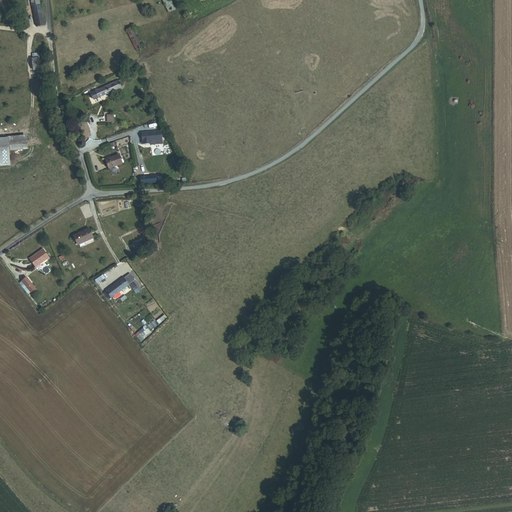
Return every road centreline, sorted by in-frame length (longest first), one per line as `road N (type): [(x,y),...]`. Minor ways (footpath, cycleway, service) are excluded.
road 1 (unclassified): [(420,0),(417,41),(268,166),(210,184),(89,195)]
road 2 (unclassified): [(46,0),(61,120),(82,156),(89,195)]
